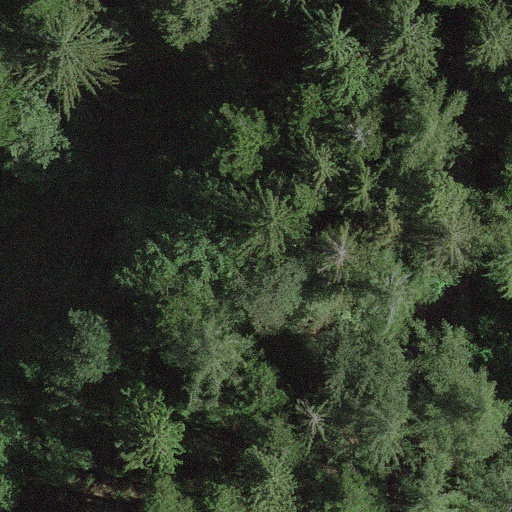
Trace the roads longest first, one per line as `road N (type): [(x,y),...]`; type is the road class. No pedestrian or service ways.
road 1 (track): [(384,511),(402,466),(410,387),(481,222),(511,122)]
road 2 (track): [(0,27),(112,40),(190,37),(356,0)]
